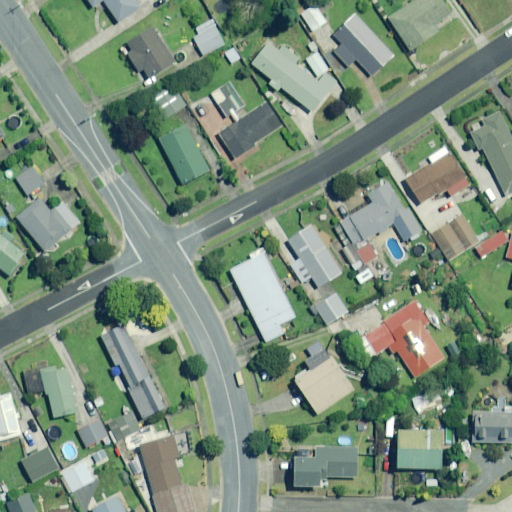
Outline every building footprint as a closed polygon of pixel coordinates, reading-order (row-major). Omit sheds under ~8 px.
[(88,0),(94,8),(105,1),(120,23),(142,9),(135,0),(88,0)] [(167,0),(154,0),(151,3),(156,10),(168,1),(167,0)] [(453,14),(443,0),(417,0),(390,19),(411,51),(439,32),(435,26),(453,14)] [(328,23),(315,4),(302,13),(314,32),(328,23)] [(157,13),(140,24),(145,31),(162,20),(157,13)] [(395,56),(356,14),(334,34),(343,44),(335,51),(349,67),(357,60),(373,76),(395,56)] [(213,21),(197,30),(199,34),(194,37),(206,57),(226,45),(213,21)] [(176,63),(155,28),(129,44),(133,51),(128,54),(140,73),(145,70),(150,79),(176,63)] [(313,52),(306,58),(319,77),(332,67),(314,41),(308,45),(313,52)] [(282,53),(269,43),(253,64),(273,80),(270,84),(279,91),(282,88),(314,113),(338,82),(326,73),(319,81),(296,63),(299,58),(286,48),(282,53)] [(241,59),(234,48),(226,53),(233,64),(241,59)] [(236,121),(250,111),(231,83),(212,96),(227,119),(233,116),(236,121)] [(185,108),(172,89),(153,101),(166,120),(185,108)] [(282,127),(267,104),(220,134),(236,159),(257,146),(256,144),(282,127)] [(511,194),(511,136),(501,113),(482,121),(485,128),(472,134),(480,151),(484,149),(506,197),(511,194)] [(210,171),(188,127),(161,141),(184,185),(210,171)] [(472,185),(447,146),(430,157),(433,163),(407,180),(423,205),(448,189),(453,197),(472,185)] [(45,185),(34,167),(17,177),(28,195),(45,185)] [(406,241),(423,230),(407,206),(405,207),(389,182),(369,195),(374,202),(342,223),(357,246),(379,232),(381,234),(395,225),(406,241)] [(52,212),(42,199),(18,218),(46,252),(76,227),(59,206),(52,212)] [(480,242),(463,216),(433,235),(449,261),(480,242)] [(342,273),(312,226),(289,241),(301,259),(292,265),(303,283),(313,277),(320,288),(342,273)] [(509,241),(503,231),(476,248),(483,258),(509,241)] [(27,256),(0,234),(0,267),(11,277),(27,256)] [(379,257),(368,241),(357,248),(354,244),(343,251),(357,271),(379,257)] [(272,258),(268,248),(251,256),(253,259),(232,270),(267,342),(286,333),(282,324),(296,317),(268,260),(272,258)] [(374,277),(369,268),(357,276),(361,284),(374,277)] [(421,280),(410,288),(416,297),(427,289),(421,280)] [(334,291),(309,308),(315,318),(321,314),(328,325),(348,312),(334,291)] [(45,304),(41,297),(22,307),(26,314),(45,304)] [(432,310),(425,314),(416,300),(364,336),(377,355),(389,347),(394,354),(397,351),(416,378),(446,357),(425,327),(431,323),(437,331),(444,326),(432,310)] [(166,408),(124,324),(102,336),(117,366),(120,364),(132,387),(129,389),(144,419),(166,408)] [(458,339),(446,346),(453,358),(465,352),(458,339)] [(355,391),(333,357),(297,381),(319,414),(355,391)] [(78,412),(67,366),(25,376),(29,394),(49,390),(55,418),(78,412)] [(0,435),(20,431),(11,394),(0,396),(0,435)] [(101,394),(91,400),(97,410),(107,403),(101,394)] [(511,413),(478,412),(477,442),(501,443),(501,437),(508,438),(508,443),(511,443),(511,413)] [(141,429),(134,416),(110,428),(117,441),(141,429)] [(113,444),(109,436),(100,419),(79,430),(87,447),(101,440),(105,448),(113,444)] [(285,425),(270,425),(270,440),(285,440),(285,425)] [(443,470),(444,431),(401,429),(399,468),(443,470)] [(176,457),(180,456),(175,436),(141,445),(146,465),(158,511),(195,511),(188,481),(183,482),(176,457)] [(70,446),(67,447),(65,448),(64,449),(63,450),(63,451),(62,453),(62,454),(62,456),(63,457),(63,459),(64,460),(65,461),(66,462),(68,462),(69,463),(70,463),(72,463),(73,462),(75,462),(76,461),(77,460),(78,459),(79,457),(79,456),(79,455),(79,453),(79,452),(78,450),(77,449),(76,448),(75,447),(74,447),(72,446),(71,446),(70,446)] [(128,446),(120,451),(127,464),(135,459),(128,446)] [(61,468),(50,447),(23,461),(33,482),(61,468)] [(359,448),(317,447),(317,458),(296,457),(295,486),(320,487),(320,477),(358,478),(359,448)] [(103,448),(91,455),(97,465),(108,458),(103,448)] [(95,481),(84,461),(61,474),(72,493),(95,481)] [(36,511),(30,494),(8,502),(11,511),(36,511)] [(125,511),(117,497),(94,509),(95,511),(125,511)]
